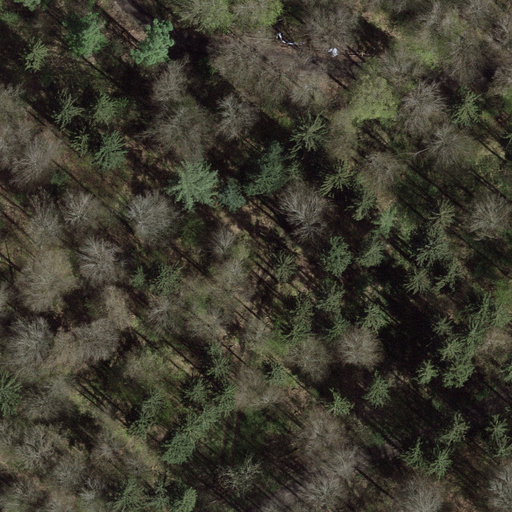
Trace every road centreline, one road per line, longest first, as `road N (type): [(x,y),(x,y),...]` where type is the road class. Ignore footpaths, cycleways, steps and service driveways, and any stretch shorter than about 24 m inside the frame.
road 1 (track): [(121,0),(148,25),(192,44),(359,66),(511,74)]
road 2 (track): [(247,511),(299,481),(511,398)]
